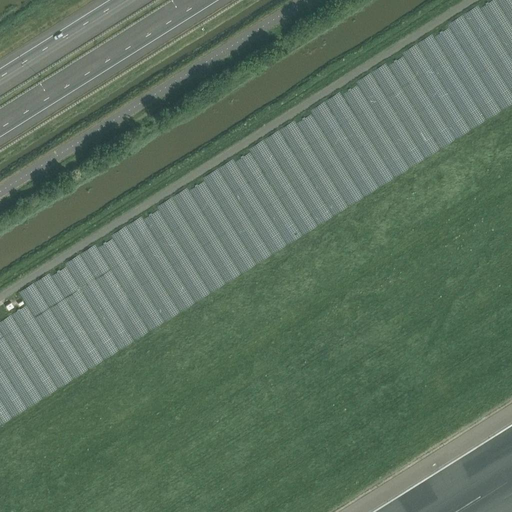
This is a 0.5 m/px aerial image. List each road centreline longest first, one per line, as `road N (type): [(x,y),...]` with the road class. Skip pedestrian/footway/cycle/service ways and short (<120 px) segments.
road 1 (motorway): [(0,126),(200,0)]
road 2 (motorway): [(131,0),(0,82)]
